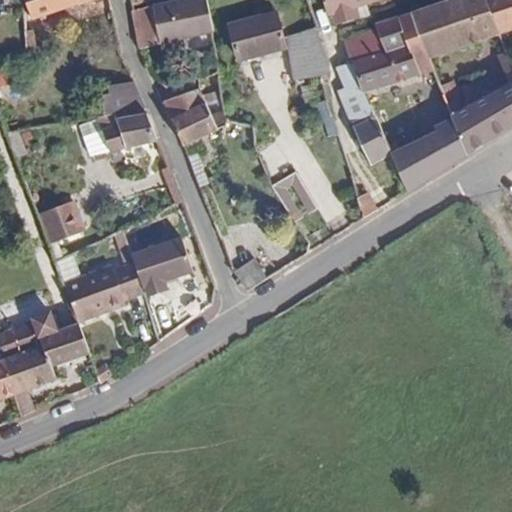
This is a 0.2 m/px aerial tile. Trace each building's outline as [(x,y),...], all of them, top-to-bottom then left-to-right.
[(41,0),(44,27),(109,6),(108,0),(41,0)] [(325,0),(331,19),(336,18),(338,27),(361,21),(357,7),(382,0),(325,0)] [(488,0),(469,0),(457,4),(421,16),(431,53),(499,33),(488,1),(488,0)] [(511,0),(490,0),(488,1),(499,33),(511,28),(511,0)] [(163,14),(167,51),(219,39),(213,2),(163,14)] [(147,55),(151,54),(167,51),(163,14),(145,19),(147,55)] [(381,29),(383,36),(388,56),(364,66),(375,98),(436,70),(431,53),(421,16),(381,29)] [(288,52),(277,21),(232,36),(243,68),(288,52)] [(329,52),(323,36),(295,39),(297,92),(331,89),(329,82),(339,78),(329,52)] [(383,36),(329,52),(339,78),(364,66),(388,56),(383,36)] [(505,84),(511,80),(511,70),(506,52),(497,55),(505,84)] [(364,66),(339,78),(358,136),(383,127),(375,98),(364,66)] [(502,132),(511,125),(511,80),(505,84),(491,93),(502,132)] [(153,116),(141,90),(96,103),(103,128),(108,127),(121,125),(153,116)] [(461,157),(502,132),(491,93),(450,119),(451,123),(461,157)] [(169,110),(179,141),(214,129),(213,116),(206,98),(169,110)] [(330,102),(321,103),(325,135),(335,134),(330,102)] [(213,116),(214,129),(227,126),(229,111),(213,116)] [(121,125),(108,127),(109,130),(111,137),(92,144),(99,167),(164,150),(153,116),(121,125)] [(446,168),(461,157),(451,123),(436,132),(446,168)] [(371,179),(394,171),(389,151),(383,127),(358,136),(371,179)] [(109,130),(89,136),(92,144),(111,137),(109,130)] [(402,197),(446,168),(436,132),(410,149),(408,143),(404,145),(402,143),(389,151),(394,171),(402,197)] [(20,148),(27,170),(37,167),(32,145),(20,148)] [(291,226),(315,213),(292,171),(283,175),(264,183),(276,203),(291,226)] [(366,214),(374,209),(370,198),(361,200),(366,214)] [(80,216),(46,227),(56,258),(60,256),(90,247),(80,216)] [(314,248),(323,242),(317,234),(309,240),(314,248)] [(194,280),(184,245),(141,260),(143,278),(146,295),(147,295),(150,304),(169,298),(165,289),(194,280)] [(56,258),(55,258),(60,275),(65,272),(60,256),(56,258)] [(250,286),(255,282),(252,279),(260,273),(249,263),(237,274),(248,284),(250,286)] [(115,281),(68,296),(79,333),(127,319),(126,313),(148,307),(146,295),(143,278),(118,286),(115,281)] [(0,358),(1,363),(57,343),(50,324),(34,330),(35,334),(0,346),(0,358)] [(89,359),(80,335),(1,363),(12,397),(19,421),(31,418),(24,395),(50,386),(48,372),(89,359)] [(0,401),(12,397),(1,363),(0,363),(0,401)] [(103,365),(96,368),(101,381),(107,378),(103,365)]
